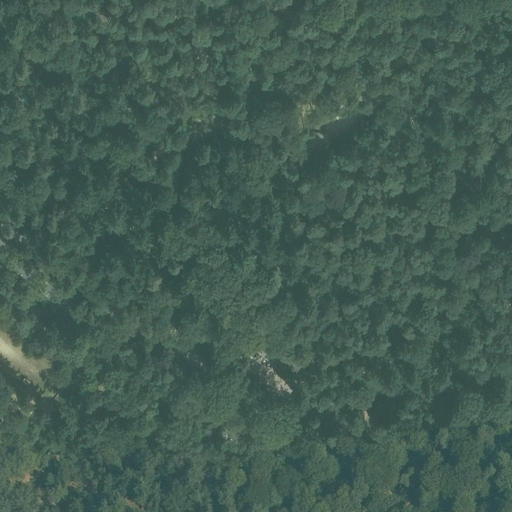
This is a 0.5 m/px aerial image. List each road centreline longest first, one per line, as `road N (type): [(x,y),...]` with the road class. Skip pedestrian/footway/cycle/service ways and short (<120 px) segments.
road 1 (secondary): [(318,511),(0,253)]
road 2 (track): [(32,245),(90,195),(228,107),(325,0)]
road 3 (track): [(303,417),(333,264),(319,144)]
road 4 (track): [(322,412),(470,258)]
road 5 (track): [(87,198),(207,309),(208,337)]
road 6 (track): [(212,118),(196,33),(174,0)]
road 7 (track): [(511,43),(415,96),(405,94)]
